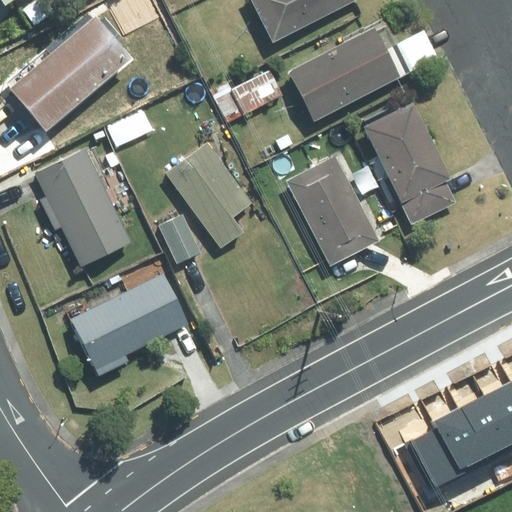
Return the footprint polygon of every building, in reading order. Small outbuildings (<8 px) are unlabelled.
[(0,0),(0,9),(1,11),(19,0),(0,0)] [(355,0),(243,0),(267,47),(357,1),(355,0)] [(0,97),(42,142),(126,63),(78,12),(0,83),(0,97)] [(370,29),(282,75),(308,125),(434,61),(420,32),(381,52),(370,29)] [(227,82),(208,91),(224,124),(278,98),(266,71),(230,88),(227,82)] [(409,105),(358,130),(407,228),(453,205),(442,183),(447,181),(409,105)] [(204,144),(161,176),(217,251),(239,235),(228,220),(249,205),(204,144)] [(82,150),(31,175),(42,199),(36,201),(51,232),(57,229),(76,270),(127,245),(82,150)] [(331,157),(281,182),(324,269),(375,245),(331,157)] [(180,216),(154,227),(172,266),(198,255),(180,216)] [(161,275),(64,323),(92,380),(93,379),(124,364),(121,358),(186,326),(161,275)] [(511,462),(511,379),(436,420),(443,433),(410,451),(438,503),(511,462)] [(437,411),(429,396),(404,409),(412,424),(437,411)]
